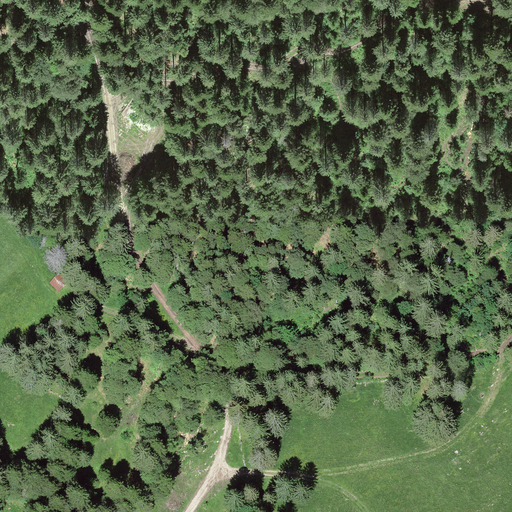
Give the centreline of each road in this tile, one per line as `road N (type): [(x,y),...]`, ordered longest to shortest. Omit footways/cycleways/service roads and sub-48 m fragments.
road 1 (track): [(216,472),(336,471),(425,453),(449,442),(485,406),(511,338)]
road 2 (track): [(111,149),(70,0)]
